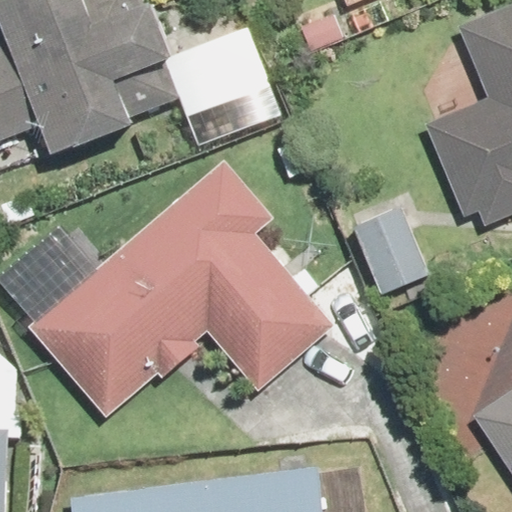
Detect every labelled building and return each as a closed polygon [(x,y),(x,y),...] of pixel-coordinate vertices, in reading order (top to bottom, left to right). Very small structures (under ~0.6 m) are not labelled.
[(17,0),(33,45),(0,56),(0,137),(55,118),(68,155),(154,124),(149,111),(184,99),(171,63),(192,56),(175,8),(155,14),(150,0),(17,0)] [(353,0),(357,9),(378,0),(353,0)] [(502,96),(438,123),(476,212),(490,206),(498,224),(511,217),(511,9),(472,26),(502,96)] [(236,159),(43,326),(119,412),(217,327),(268,386),(343,322),(267,235),(287,218),(236,159)] [(413,203),(358,227),(393,306),(447,282),(413,203)] [(511,391),(481,412),(511,458),(511,391)] [(0,511),(14,511),(20,427),(0,425),(0,511)] [(336,511),(332,469),(83,495),(84,511),(336,511)]
